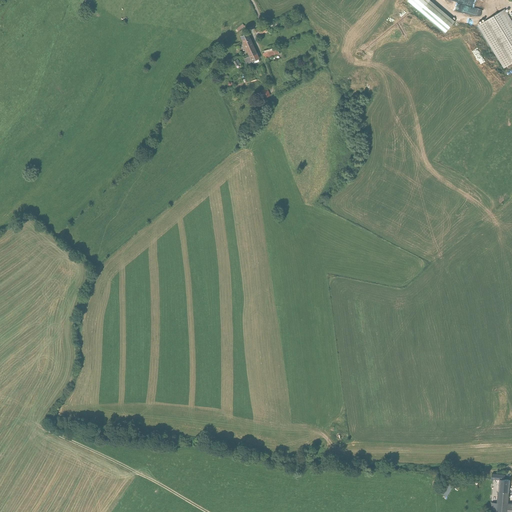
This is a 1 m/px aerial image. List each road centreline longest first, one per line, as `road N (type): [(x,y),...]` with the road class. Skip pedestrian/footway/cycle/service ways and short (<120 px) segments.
road 1 (track): [(320,443),(314,457),(323,463),(511,467)]
road 2 (track): [(42,427),(207,511)]
road 3 (track): [(157,136),(184,77),(236,33)]
